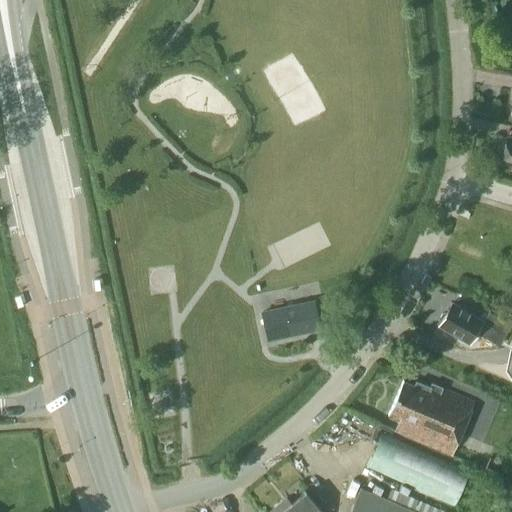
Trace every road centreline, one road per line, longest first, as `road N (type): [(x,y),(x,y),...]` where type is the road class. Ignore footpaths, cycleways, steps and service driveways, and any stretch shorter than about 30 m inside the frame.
road 1 (residential): [(128,511),(216,488),(311,413),(377,332),(424,255),(453,179)]
road 2 (primary): [(84,393),(23,115)]
road 3 (residential): [(453,179),(461,87),(452,0)]
road 4 (primary): [(120,511),(84,393)]
